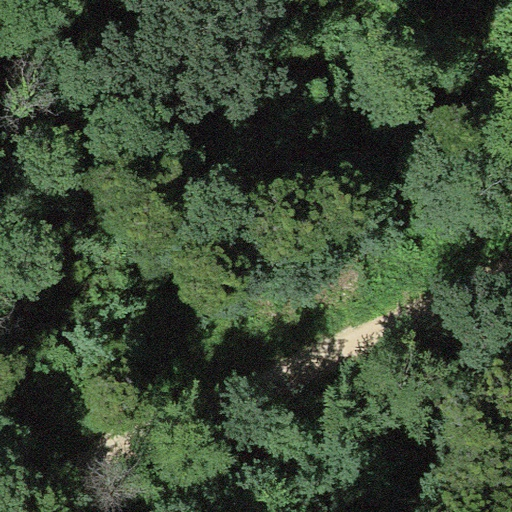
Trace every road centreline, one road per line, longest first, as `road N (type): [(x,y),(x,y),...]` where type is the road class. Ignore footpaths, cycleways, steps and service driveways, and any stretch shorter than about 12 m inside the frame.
road 1 (track): [(0,502),(511,262)]
road 2 (track): [(511,34),(276,0)]
